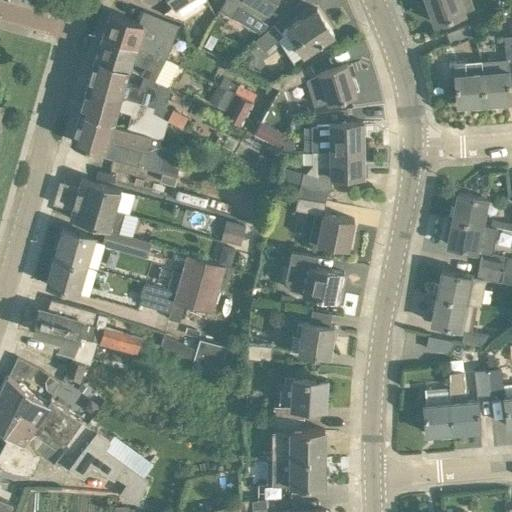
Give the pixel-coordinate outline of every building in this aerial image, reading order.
[(224,0),(219,10),(230,16),(237,6),(259,18),(263,11),(266,13),(273,0),(224,0)] [(474,10),(470,0),(426,0),(434,23),(474,10)] [(273,24),(261,34),(254,39),(262,50),(277,39),(293,61),(334,34),(317,8),(280,32),(273,24)] [(102,34),(165,59),(179,25),(143,10),(139,22),(109,11),(102,34)] [(469,23),(446,32),(450,44),(473,35),(469,23)] [(143,75),(154,81),(165,59),(102,34),(95,56),(129,70),(132,63),(145,67),(141,74),(143,75)] [(217,37),(210,34),(204,45),(211,48),(217,37)] [(511,35),(502,36),(504,59),(481,61),(484,102),(511,100),(508,61),(511,60),(511,35)] [(250,69),(254,64),(255,56),(249,50),(240,58),(250,69)] [(125,82),(129,70),(95,56),(87,85),(119,95),(154,107),(152,112),(162,117),(170,89),(154,81),(143,75),(139,87),(125,82)] [(457,104),(484,102),(481,61),(464,62),(465,74),(455,75),(457,104)] [(238,67),(227,62),(223,70),(234,75),(238,67)] [(269,83),(278,87),(283,90),(314,74),(309,63),(269,83)] [(347,63),(328,69),(318,72),(318,75),(305,79),(313,106),(340,97),(340,99),(344,98),(344,96),(356,93),(347,63)] [(227,89),(231,80),(223,76),(218,85),(227,89)] [(278,87),(269,83),(265,92),(273,96),(278,87)] [(231,113),(240,96),(233,93),(232,93),(217,84),(208,101),(224,109),(231,113)] [(238,84),(237,85),(234,92),(233,93),(240,96),(262,108),(267,99),(238,84)] [(162,118),(162,117),(152,112),(154,107),(119,95),(87,85),(78,115),(114,125),(114,124),(118,109),(131,113),(126,128),(161,138),(167,119),(162,118)] [(241,98),(230,119),(239,124),(250,102),(241,98)] [(330,149),(362,148),(362,122),(348,122),(347,109),(314,109),(315,134),(320,134),(320,148),(330,149)] [(126,128),(114,124),(114,125),(78,115),(71,141),(104,150),(103,155),(177,175),(182,156),(159,145),(161,138),(126,128)] [(277,128),(271,140),(279,144),(285,132),(277,128)] [(300,183),(327,188),(327,187),(331,187),(330,175),(363,175),(362,148),(330,149),(330,163),(318,163),(318,175),(303,170),(300,183)] [(260,153),(253,165),(262,170),(269,158),(260,153)] [(75,198),(115,210),(121,190),(81,178),(75,198)] [(72,204),(79,184),(63,179),(57,199),(72,204)] [(324,199),(327,188),(300,183),(298,194),(324,199)] [(452,219),(482,224),(487,198),(457,192),(452,219)] [(321,212),(324,199),(298,194),(295,206),(321,212)] [(119,232),(124,213),(115,210),(75,198),(69,218),(105,229),(110,230),(110,229),(119,232)] [(268,214),(258,211),(255,221),(265,223),(268,214)] [(354,219),(314,211),(307,241),(348,249),(348,248),(345,247),(351,220),(354,220),(354,219)] [(226,219),(220,240),(240,245),(246,225),(226,219)] [(447,245),(476,251),(482,252),(491,254),(496,228),(482,224),(452,219),(447,245)] [(110,230),(105,229),(102,239),(63,228),(55,256),(87,265),(96,268),(98,269),(105,245),(146,257),(149,246),(150,242),(150,241),(119,232),(110,229),(110,230)] [(234,250),(215,245),(211,261),(230,266),(234,250)] [(297,251),(291,248),(291,251),(289,261),(285,277),(285,281),(286,283),(288,286),(290,287),(293,290),(334,299),(337,282),(341,283),(343,272),(314,266),(316,255),(297,251)] [(503,270),(503,268),(506,257),(491,254),(482,252),(479,265),(503,270)] [(175,291),(169,312),(168,318),(175,321),(180,303),(211,312),(217,291),(224,293),(231,270),(224,267),(225,266),(186,254),(181,273),(175,291)] [(80,292),(87,265),(55,256),(47,284),(77,293),(78,291),(80,292)] [(503,270),(479,265),(477,277),(486,278),(511,283),(511,270),(503,268),(503,270)] [(181,273),(172,270),(167,288),(167,289),(175,291),(181,273)] [(436,296),(468,303),(473,276),(442,270),(436,296)] [(167,289),(167,288),(145,281),(144,284),(139,303),(169,312),(175,291),(167,289)] [(431,323),(463,329),(463,328),(468,303),(436,296),(431,323)] [(39,308),(37,316),(34,315),(32,323),(35,324),(33,332),(46,335),(45,338),(60,342),(58,349),(72,353),(78,335),(134,353),(128,369),(155,377),(164,349),(141,338),(104,327),(107,315),(51,298),(47,311),(39,308)] [(476,328),(480,303),(469,301),(466,327),(476,328)] [(333,325),(301,321),(299,333),(297,349),(297,350),(329,355),(333,325)] [(165,333),(163,333),(144,327),(141,338),(164,349),(165,347),(218,374),(228,347),(199,338),(196,349),(164,334),(165,333)] [(460,342),(481,346),(485,347),(488,333),(472,330),(463,328),(463,329),(460,342)] [(453,339),(428,334),(426,348),(450,353),(453,339)] [(271,345),(249,342),(247,359),(270,361),(271,345)] [(48,403),(21,383),(26,376),(30,378),(38,367),(17,356),(9,374),(7,373),(0,387),(0,394),(37,419),(48,403)] [(81,376),(86,363),(71,358),(67,371),(80,380),(81,376)] [(495,367),(495,360),(486,361),(487,368),(495,367)] [(490,393),(504,391),(503,383),(502,376),(501,367),(501,366),(495,367),(487,368),(490,393)] [(477,395),(490,393),(487,368),(474,370),(477,395)] [(449,386),(453,431),(479,429),(477,397),(465,398),(463,370),(448,371),(450,386),(449,386)] [(273,418),(304,418),(304,407),(325,408),(327,379),(308,378),(308,377),(285,375),(284,388),(280,387),(279,404),(273,404),(273,418)] [(426,433),(453,431),(449,386),(425,388),(426,403),(424,404),(426,433)] [(102,399),(92,393),(86,401),(96,407),(102,399)] [(52,406),(48,403),(37,419),(0,394),(0,426),(11,435),(0,456),(0,471),(2,468),(15,473),(32,473),(38,460),(40,455),(53,463),(55,461),(68,444),(72,447),(83,434),(75,429),(72,433),(46,414),(52,406)] [(83,434),(89,426),(53,400),(50,404),(48,403),(52,406),(46,414),(72,433),(75,429),(83,434)] [(303,430),(304,418),(273,418),(272,457),(324,458),(324,430),(303,430)] [(68,444),(55,461),(67,469),(70,465),(84,474),(92,462),(126,484),(119,494),(137,505),(148,481),(103,447),(108,440),(89,426),(83,434),(72,447),(68,444)] [(324,458),(272,457),(272,484),(266,484),(258,484),(258,499),(266,499),(291,499),(291,486),(324,486),(324,458)] [(0,511),(8,511),(12,504),(0,498),(0,511)] [(251,511),(252,508),(251,499),(239,499),(239,504),(239,511),(251,511)] [(258,499),(251,499),(252,508),(267,507),(266,499),(258,499)]
